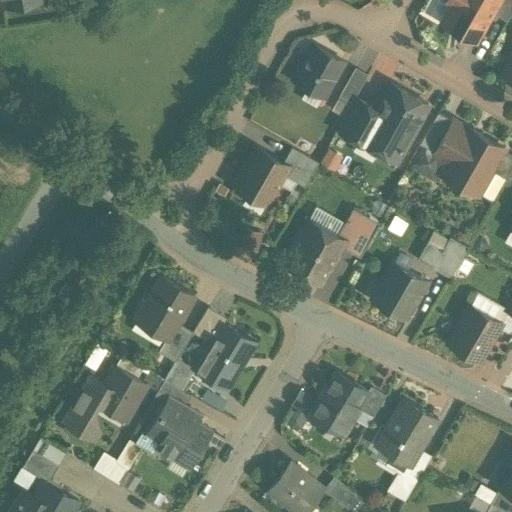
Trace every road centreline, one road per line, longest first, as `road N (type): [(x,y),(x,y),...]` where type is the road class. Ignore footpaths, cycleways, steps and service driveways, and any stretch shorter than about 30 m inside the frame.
road 1 (residential): [(161,229),(295,21),(324,16),(389,38)]
road 2 (residential): [(320,316),(203,511)]
road 3 (residential): [(511,403),(320,316)]
road 4 (residential): [(320,316),(161,229)]
road 5 (residential): [(389,38),(511,108)]
road 6 (residential): [(63,164),(0,271)]
